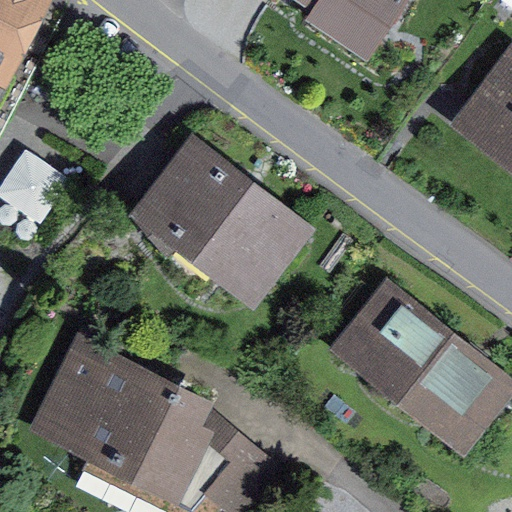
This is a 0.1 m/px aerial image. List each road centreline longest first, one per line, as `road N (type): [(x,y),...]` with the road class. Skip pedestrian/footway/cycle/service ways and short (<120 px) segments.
road 1 (residential): [(511,288),(129,0)]
road 2 (residential): [(255,405),(380,511)]
